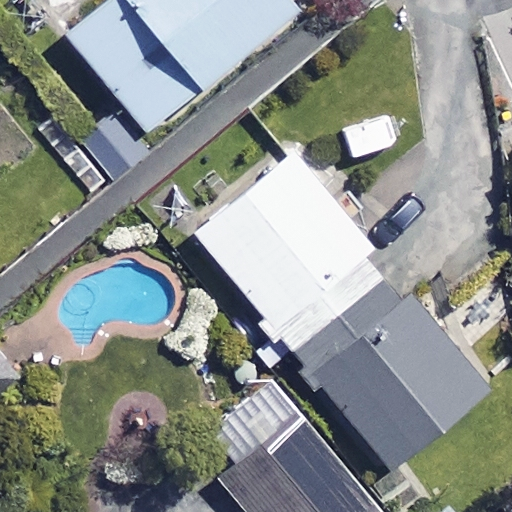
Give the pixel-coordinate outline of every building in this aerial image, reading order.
[(275,0),(75,0),(53,19),(138,118),(275,0)] [(140,141),(106,105),(73,136),(107,173),(140,141)] [(382,261),(283,138),(184,217),(282,340),(382,261)] [(482,377),(390,270),(293,353),(386,460),(482,377)] [(382,511),(268,366),(202,417),(229,451),(210,465),(246,511),(382,511)]
